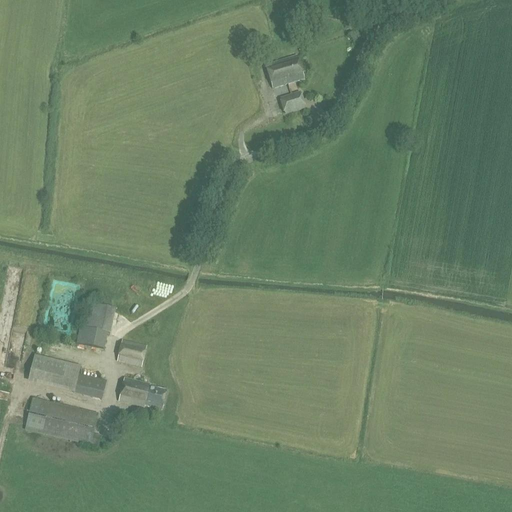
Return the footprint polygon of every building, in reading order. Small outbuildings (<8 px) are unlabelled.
[(265,66),(272,89),(304,79),(297,56),(265,66)] [(300,94),(281,100),(285,115),(304,109),(300,94)] [(115,310),(85,304),(77,344),(104,350),(107,333),(110,334),(115,310)] [(27,345),(27,328),(17,328),(17,345),(27,345)] [(117,362),(142,368),(147,347),(122,341),(117,362)] [(74,394),(101,401),(106,382),(78,375),(80,367),(34,356),(30,375),(76,386),(74,394)] [(145,407),(162,411),(167,391),(150,387),(150,385),(124,379),(119,402),(145,408),(145,407)] [(25,430),(98,448),(101,437),(93,435),(98,415),(33,400),(25,430)]
